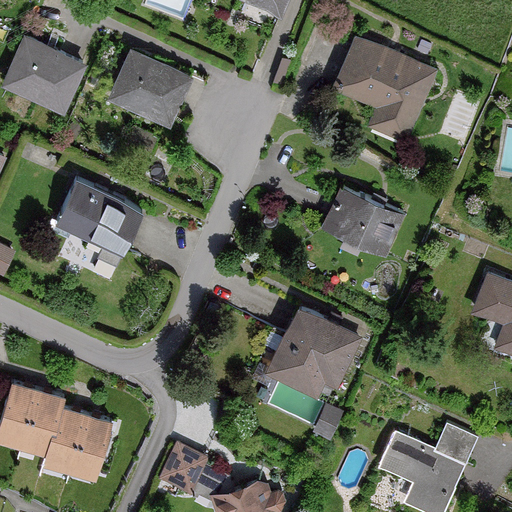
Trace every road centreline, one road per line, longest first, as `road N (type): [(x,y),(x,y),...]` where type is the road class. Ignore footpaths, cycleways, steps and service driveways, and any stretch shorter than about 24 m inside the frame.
road 1 (residential): [(128,355),(166,336),(260,89)]
road 2 (residential): [(128,355),(154,379),(164,411),(124,511)]
road 3 (residential): [(0,308),(105,354),(128,355)]
